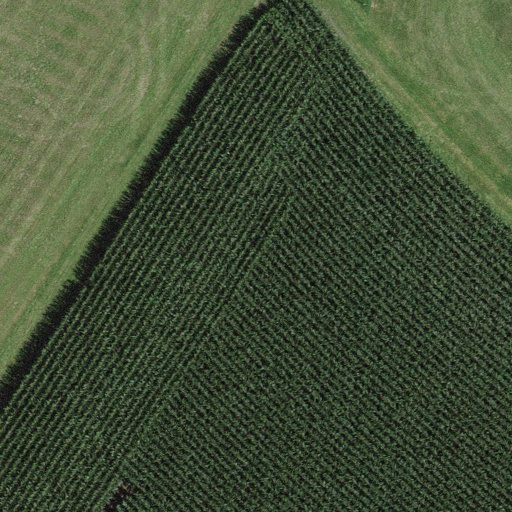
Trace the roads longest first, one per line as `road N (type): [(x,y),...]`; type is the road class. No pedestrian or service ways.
road 1 (track): [(365,42),(281,81),(164,157),(0,380)]
road 2 (track): [(319,0),(365,42),(434,257),(511,351)]
